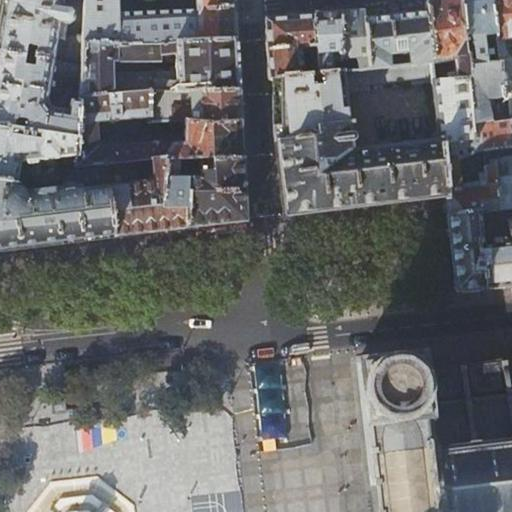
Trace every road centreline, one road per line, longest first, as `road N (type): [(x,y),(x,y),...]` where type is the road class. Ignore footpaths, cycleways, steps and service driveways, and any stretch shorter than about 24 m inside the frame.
road 1 (residential): [(247,5),(272,325)]
road 2 (tertiary): [(511,314),(317,336),(272,325)]
road 3 (tertiary): [(272,325),(231,313),(117,326)]
road 4 (residential): [(117,326),(0,354)]
